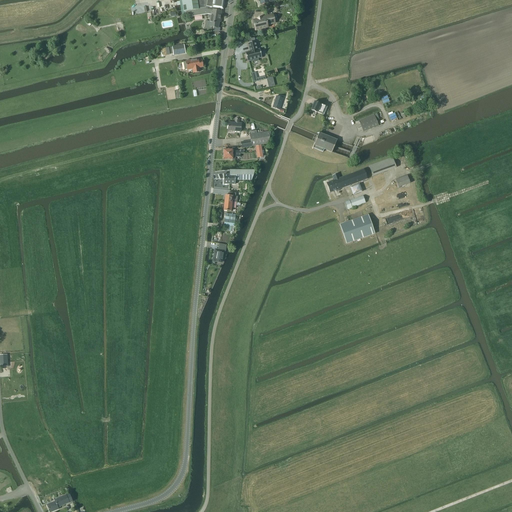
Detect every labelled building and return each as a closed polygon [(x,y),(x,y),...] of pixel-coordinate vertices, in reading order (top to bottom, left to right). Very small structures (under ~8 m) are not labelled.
[(181,0),(184,12),(185,12),(186,16),(192,15),(192,17),(208,14),(211,15),(213,15),(213,11),(221,12),(222,9),(223,10),(224,3),(224,0),(181,0)] [(211,15),(209,27),(217,28),(219,17),(220,17),(221,12),(213,11),(213,15),(211,15)] [(257,20),(253,21),(255,30),(259,29),(260,31),(265,30),(265,28),(268,27),(267,25),(273,23),(271,16),(273,15),(262,18),(260,18),(261,19),(257,20)] [(250,51),(245,52),(248,61),(253,60),(254,62),(259,61),(258,59),(262,58),(259,49),(257,49),(255,42),(248,43),(250,51)] [(184,45),(172,46),(173,56),(185,54),(184,45)] [(186,62),(183,63),(185,70),(187,69),(187,70),(192,69),(193,73),(197,72),(198,72),(200,72),(199,68),(203,67),(202,60),(192,62),(191,61),(186,61),(186,62)] [(265,79),(265,76),(257,78),(255,72),(252,73),(254,82),(265,79)] [(279,110),(283,98),(276,96),(273,108),(279,110)] [(314,101),(311,110),(317,113),(321,114),(324,115),(327,107),(325,106),(324,105),(321,104),(314,101)] [(363,130),(363,132),(379,126),(374,115),(359,121),(360,124),(357,126),(359,131),(363,130)] [(239,123),(239,119),(236,119),(235,123),(229,122),(228,131),(241,132),(241,123),(239,123)] [(271,131),(257,133),(256,131),(249,132),(251,140),(241,142),(242,148),(249,147),(267,144),(271,131)] [(313,148),(323,152),(324,149),(332,153),(332,152),(334,147),(335,146),(337,141),(337,140),(326,136),(319,133),(318,135),(318,136),(316,142),(315,142),(313,148)] [(393,158),(369,166),(373,176),(396,168),(393,158)] [(338,174),(332,176),(334,180),(326,183),(330,193),(335,191),(336,192),(339,190),(339,189),(367,179),(363,169),(339,177),(338,174)] [(224,174),(224,184),(235,184),(235,180),(245,180),(252,180),(255,170),(230,170),(230,174),(224,174)] [(409,176),(398,180),(401,188),(412,184),(409,176)] [(235,202),(236,195),(236,193),(228,192),(228,195),(225,195),(225,201),(235,202)] [(366,203),(363,195),(344,202),(347,210),(366,203)] [(237,202),(235,202),(225,201),(224,210),(231,211),(232,208),(236,208),(236,205),(240,206),(240,203),(237,202)] [(237,221),(238,215),(235,215),(236,214),(225,213),(223,230),(234,232),(234,227),(235,221),(237,221)] [(375,233),(368,214),(340,225),(347,244),(375,233)] [(215,249),(213,261),(221,263),(222,254),(223,254),(224,251),(225,251),(226,245),(219,244),(218,250),(215,249)] [(47,505),(49,511),(51,511),(58,509),(58,507),(69,503),(66,495),(54,500),(55,502),(47,505)]
